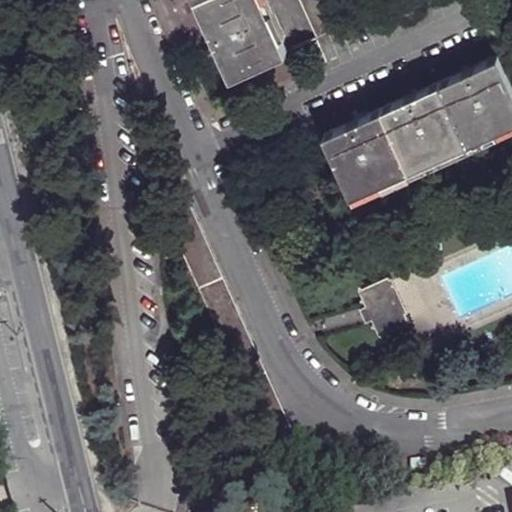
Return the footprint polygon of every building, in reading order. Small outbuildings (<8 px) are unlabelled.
[(196,0),(206,19),(234,81),(291,55),(265,0),(196,0)] [(328,0),(299,0),(317,40),(341,30),(328,0)] [(511,125),(511,79),(502,57),(455,78),(415,97),(371,116),(328,136),(355,196),(511,125)] [(307,455),(190,199),(166,210),(283,467),(307,455)] [(412,324),(392,278),(362,292),(383,337),(412,324)]
